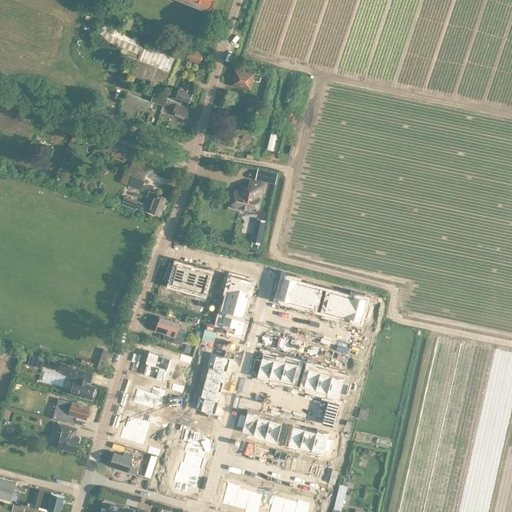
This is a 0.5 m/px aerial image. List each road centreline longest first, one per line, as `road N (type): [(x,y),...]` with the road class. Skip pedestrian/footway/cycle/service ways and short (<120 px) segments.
road 1 (track): [(195,150),(284,170),(272,245),(278,257),(392,286),(389,314),(401,321),(511,343)]
road 2 (residential): [(162,245),(256,270),(263,285),(201,508)]
road 3 (unclassified): [(162,245),(238,0)]
road 4 (unclassified): [(86,477),(162,245)]
